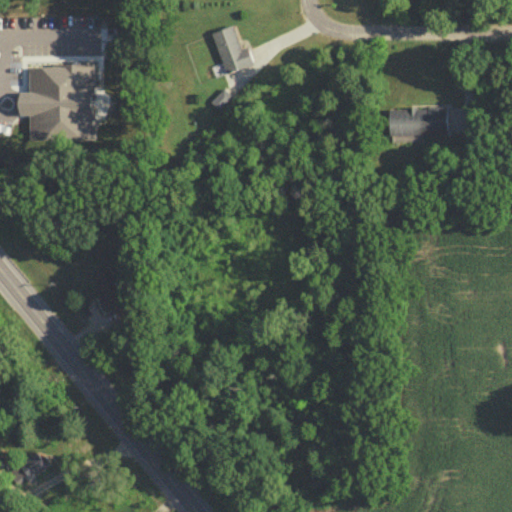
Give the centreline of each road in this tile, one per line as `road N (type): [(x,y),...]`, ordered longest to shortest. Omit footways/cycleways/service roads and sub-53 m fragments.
road 1 (primary): [(192,511),(0,273)]
road 2 (residential): [(511,32),(340,30),(313,0)]
